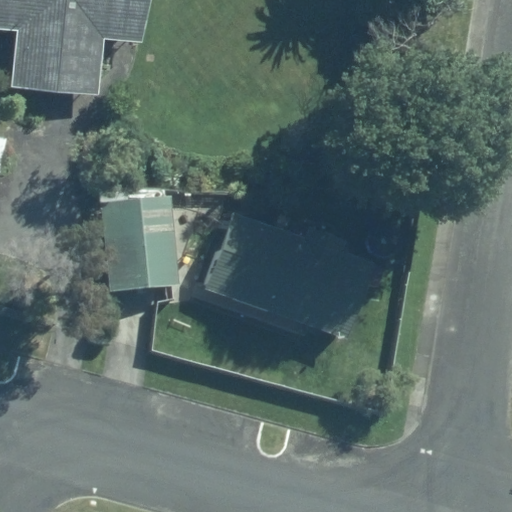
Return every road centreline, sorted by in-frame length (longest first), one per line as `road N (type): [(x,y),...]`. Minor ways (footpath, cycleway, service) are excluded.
road 1 (residential): [(446,511),(511,120)]
road 2 (residential): [(8,435),(313,511)]
